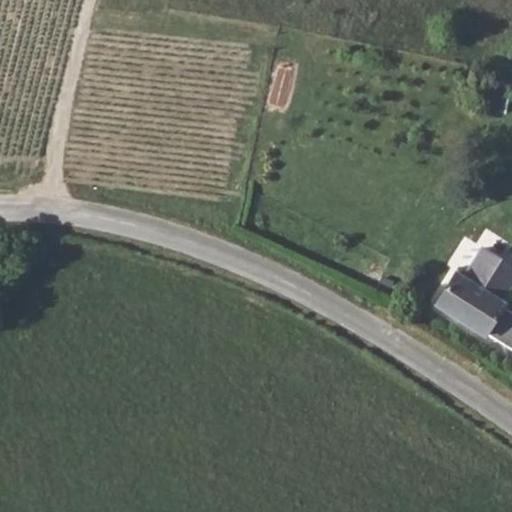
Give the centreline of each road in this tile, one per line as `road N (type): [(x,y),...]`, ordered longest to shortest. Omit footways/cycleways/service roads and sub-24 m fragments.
road 1 (unclassified): [(511,422),(283,284),(143,230),(48,213)]
road 2 (track): [(48,213),(63,79),(83,0)]
